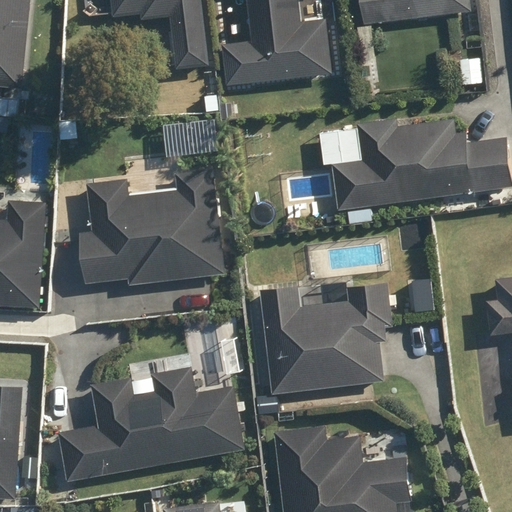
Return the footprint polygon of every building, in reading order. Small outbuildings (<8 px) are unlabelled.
[(2,85),(26,87),(34,0),(0,0),(0,91),(1,92),(2,85)] [(169,18),(175,70),(210,66),(202,0),(109,0),(112,18),(139,14),(140,21),(169,18)] [(226,42),(230,83),(336,72),(330,17),(306,19),(303,0),(251,0),(256,39),(226,42)] [(365,0),(368,21),(475,10),(474,0),(365,0)] [(484,29),(462,31),(465,83),(488,82),(484,29)] [(337,162),(343,207),(511,185),(511,140),(511,135),(489,138),(471,141),(470,131),(460,132),(459,117),(401,125),(400,117),(361,122),(365,158),(337,162)] [(230,272),(217,166),(180,171),(182,188),(134,193),(132,177),(90,181),(96,229),(84,230),(90,282),(133,277),(134,283),(230,272)] [(0,306),(40,309),(47,203),(8,200),(7,219),(0,218),(0,306)] [(511,333),(511,278),(503,279),(505,300),(495,301),(499,335),(511,333)] [(264,289),(276,392),(389,379),(386,356),(384,341),(392,340),(390,325),(397,324),(392,281),(351,286),(353,300),(304,305),(302,284),(264,289)] [(134,395),(131,377),(90,385),(98,424),(58,432),(67,482),(245,450),(234,386),(196,393),(191,366),(151,374),(154,391),(134,395)] [(0,496),(20,497),(26,385),(0,383),(0,496)] [(330,424),(279,430),(288,511),(402,511),(401,501),(417,499),(412,455),(367,460),(364,434),(331,438),(330,424)] [(219,511),(219,503),(163,510),(163,511),(219,511)]
